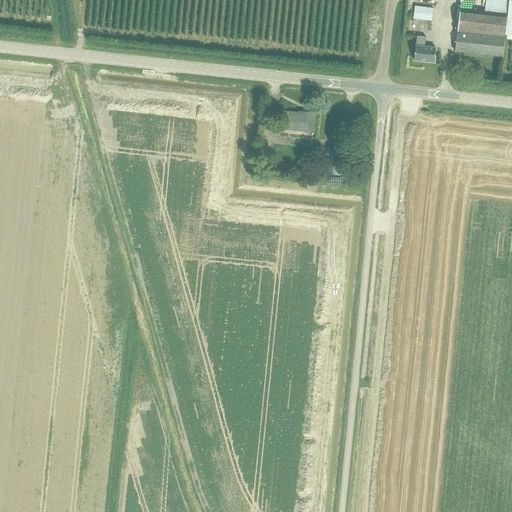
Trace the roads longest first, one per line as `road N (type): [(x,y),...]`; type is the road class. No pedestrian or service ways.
road 1 (unclassified): [(340,511),(384,90)]
road 2 (tertiary): [(384,90),(0,47)]
road 3 (tertiary): [(511,104),(384,90)]
